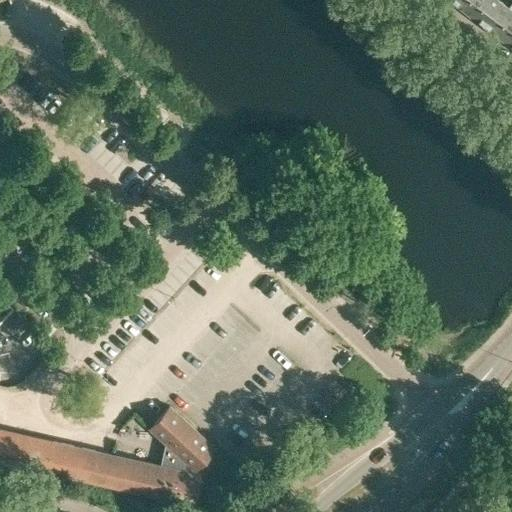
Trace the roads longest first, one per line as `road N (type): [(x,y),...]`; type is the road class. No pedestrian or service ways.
road 1 (residential): [(453,416),(17,37),(0,34)]
road 2 (tertiary): [(453,416),(384,453),(312,511)]
road 3 (tertiary): [(375,511),(453,416)]
